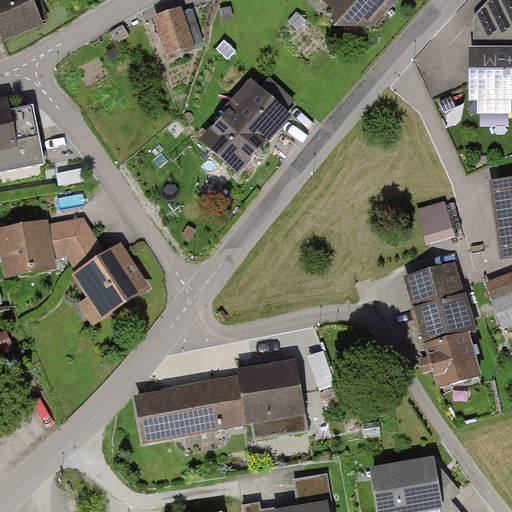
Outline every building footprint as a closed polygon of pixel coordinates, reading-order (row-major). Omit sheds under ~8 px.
[(29,0),(0,0),(0,32),(37,16),(29,0)] [(326,0),(351,22),(375,21),(395,0),(394,0),(326,0)] [(492,54),(511,54),(511,0),(492,0),(475,19),(492,54)] [(193,47),(181,12),(156,21),(168,56),(193,47)] [(511,54),(492,54),(474,54),(474,100),(511,99),(511,54)] [(261,141),(287,112),(251,80),(225,110),(261,141)] [(7,105),(0,106),(0,173),(44,165),(32,109),(9,113),(7,105)] [(235,171),(261,141),(225,110),(199,139),(235,171)] [(511,183),(494,186),(504,258),(511,256),(511,183)] [(453,237),(444,206),(419,213),(428,245),(453,237)] [(44,226),(2,234),(9,277),(51,269),(44,226)] [(119,250),(79,276),(105,317),(145,291),(119,250)] [(453,268),(408,282),(431,359),(423,362),(425,373),(435,370),(440,388),(479,376),(471,356),(476,354),(474,347),(469,349),(463,335),(469,333),(453,268)] [(511,273),(487,282),(504,329),(511,325),(511,273)] [(240,381),(138,400),(146,444),(307,416),(297,362),(239,373),(240,381)] [(433,465),(373,475),(379,511),(457,511),(450,503),(460,496),(433,465)] [(300,511),(294,511),(328,511),(327,508),(332,507),(327,476),(295,481),(300,511)]
